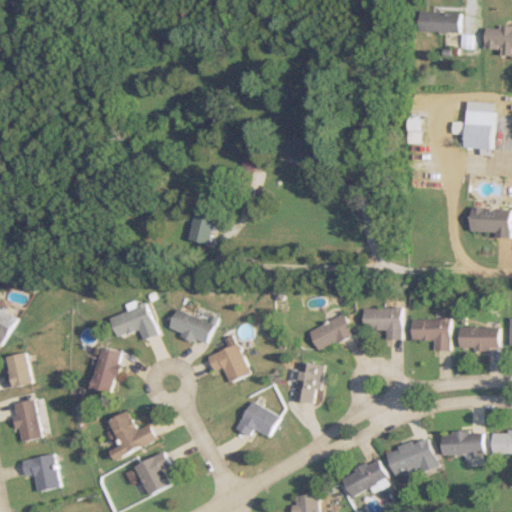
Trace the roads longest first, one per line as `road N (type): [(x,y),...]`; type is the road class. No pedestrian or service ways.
road 1 (residential): [(511,398),(413,400),(203,511)]
road 2 (residential): [(235,511),(164,382)]
